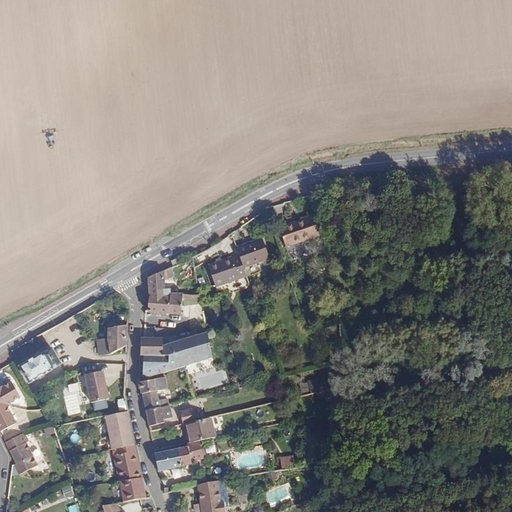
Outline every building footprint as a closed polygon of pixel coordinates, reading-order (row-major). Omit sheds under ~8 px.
[(316,222),(285,233),(292,253),(324,241),(316,222)] [(268,243),(241,251),(243,258),(248,272),(274,263),(268,243)] [(218,290),(251,281),(248,272),(243,258),(212,267),(218,290)] [(164,295),(163,271),(149,278),(149,295),(164,296),(164,295)] [(164,296),(149,295),(148,311),(184,313),(184,298),(201,299),(200,293),(172,291),(170,295),(164,295),(164,296)] [(127,347),(127,322),(115,324),(115,325),(106,327),(107,338),(107,341),(110,341),(111,353),(127,347)] [(146,338),(142,338),(140,357),(143,358),(144,380),(166,373),(184,368),(205,361),(214,359),(209,335),(159,345),(158,337),(146,338)] [(107,338),(96,337),(102,356),(111,353),(110,341),(107,341),(107,338)] [(58,371),(49,354),(17,372),(27,388),(58,371)] [(103,371),(86,374),(92,402),(109,399),(103,371)] [(201,384),(208,383),(206,372),(199,374),(201,384)] [(165,376),(140,383),(146,411),(162,407),(159,397),(157,391),(168,388),(165,376)] [(325,392),(326,397),(332,396),(330,378),(307,381),(309,395),(325,392)] [(20,397),(11,381),(2,386),(1,385),(0,385),(0,430),(0,431),(16,423),(6,404),(20,397)] [(169,394),(168,388),(157,391),(159,397),(169,394)] [(162,407),(146,411),(150,427),(165,423),(164,419),(172,418),(171,411),(175,410),(174,405),(162,407)] [(180,410),(183,423),(186,423),(196,421),(193,406),(180,410)] [(118,449),(134,447),(127,413),(105,417),(112,450),(118,449)] [(197,441),(211,438),(206,418),(196,421),(186,423),(190,442),(197,441)] [(25,433),(6,442),(14,457),(17,463),(14,465),(20,475),(38,466),(26,442),(28,441),(25,433)] [(190,442),(187,443),(187,447),(191,461),(201,459),(197,441),(190,442)] [(123,481),(141,478),(134,447),(118,449),(119,460),(114,461),(118,482),(123,481)] [(187,447),(155,454),(159,472),(191,464),(191,461),(187,447)] [(280,458),(281,469),(294,467),(293,456),(280,458)] [(141,478),(123,481),(126,501),(145,498),(141,478)] [(71,485),(63,488),(66,497),(75,494),(71,485)] [(202,490),(203,498),(223,495),(222,487),(211,488),(202,490)] [(203,498),(204,511),(228,511),(228,508),(225,509),(223,495),(203,498)]
